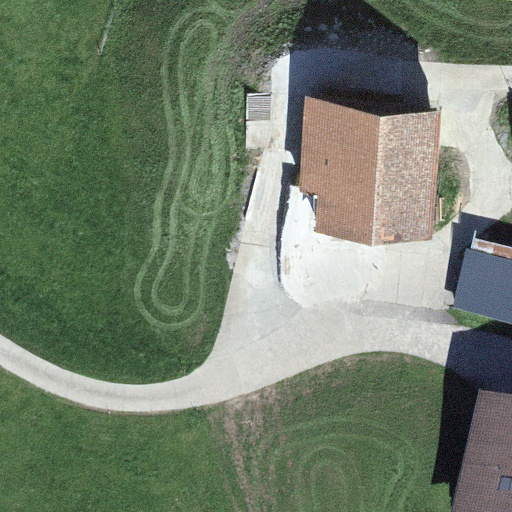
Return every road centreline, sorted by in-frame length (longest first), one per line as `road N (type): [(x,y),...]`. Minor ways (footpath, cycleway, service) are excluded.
road 1 (track): [(0,346),(71,388),(146,401),(365,340),(511,381)]
road 2 (track): [(264,374),(249,272),(297,70),(511,78)]
